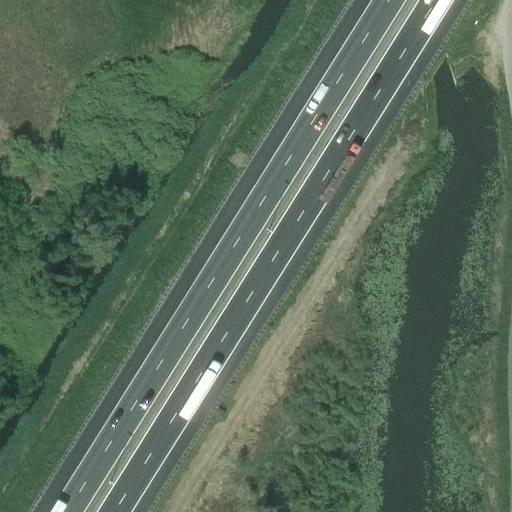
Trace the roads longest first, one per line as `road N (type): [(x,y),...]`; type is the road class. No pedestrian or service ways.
road 1 (motorway): [(114,511),(437,0)]
road 2 (motorway): [(388,0),(67,511)]
